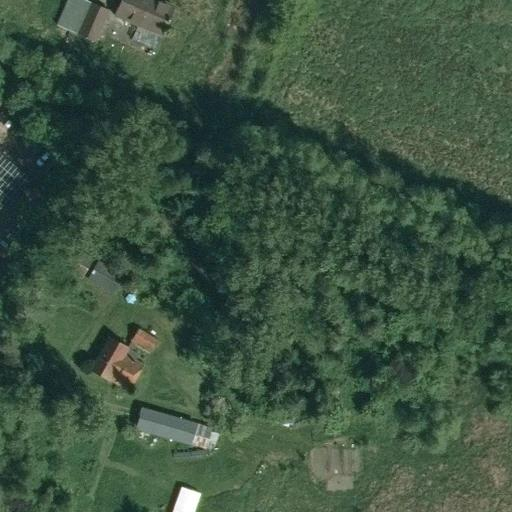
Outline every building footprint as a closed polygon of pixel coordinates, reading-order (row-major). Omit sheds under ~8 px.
[(109,11),(82,0),(67,0),(56,27),(95,44),(109,11)] [(173,7),(158,0),(122,0),(115,15),(160,36),(173,7)] [(92,259),(67,244),(57,262),(82,276),(92,259)] [(85,281),(112,296),(124,275),(97,260),(85,281)] [(131,341),(151,353),(158,341),(143,332),(144,331),(138,328),(131,341)] [(90,370),(128,390),(142,365),(123,355),(127,348),(108,338),(90,370)] [(195,425),(141,410),(136,429),(156,434),(153,444),(167,447),(169,438),(205,448),(211,427),(196,423),(195,425)] [(128,445),(115,459),(123,467),(136,453),(128,445)] [(194,511),(200,494),(181,487),(172,511),(194,511)]
